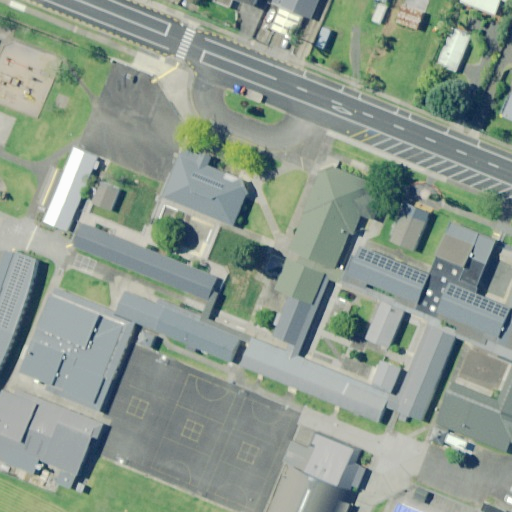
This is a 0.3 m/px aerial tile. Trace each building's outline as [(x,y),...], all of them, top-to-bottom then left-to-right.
[(321,0),(275,0),(274,4),(282,7),(273,29),(294,38),(303,15),(314,20),(321,0)] [(509,0),(462,0),(462,1),(497,15),(502,0),(504,0),(509,2),(509,0)] [(424,14),(402,7),(396,25),(418,32),(424,14)] [(473,36),(453,28),(439,65),(459,72),(473,36)] [(99,153),(76,143),(45,221),(68,230),(99,153)] [(252,185),(180,157),(166,192),(238,221),(252,185)] [(325,161),(290,249),(336,267),(358,211),(375,217),(388,186),(325,161)] [(124,185),(101,177),(92,199),(115,208),(124,185)] [(156,186),(133,177),(115,222),(138,231),(156,186)] [(432,209),(407,199),(390,239),(416,249),(432,209)] [(220,272),(79,217),(68,245),(208,301),(220,272)] [(248,235),(228,227),(215,259),(235,267),(248,235)] [(432,269),(362,241),(350,272),(419,299),(432,269)] [(0,365),(9,349),(38,254),(9,244),(0,267),(0,365)] [(297,346),(328,270),(290,255),(277,288),(288,292),(271,336),(297,346)] [(511,311),(511,301),(453,278),(440,308),(503,333),(511,311)] [(261,291),(230,279),(221,302),(252,314),(261,291)] [(237,330),(127,285),(117,308),(55,283),(20,368),(50,381),(47,387),(100,408),(136,320),(226,357),(237,330)] [(405,307),(383,298),(368,336),(390,344),(405,307)] [(458,333),(430,322),(396,408),(424,419),(458,333)] [(158,336),(145,331),(140,344),(154,348),(158,336)] [(392,392),(252,336),(240,368),(380,423),(392,392)] [(402,366),(382,358),(373,379),(394,387),(402,366)] [(511,459),(511,364),(492,415),(444,396),(431,428),(511,459)] [(5,388),(0,401),(0,459),(35,473),(41,459),(61,466),(56,480),(74,487),(100,419),(19,388),(18,392),(5,388)] [(303,471),(292,466),(273,511),(341,511),(366,452),(319,433),(303,471)] [(430,493),(420,489),(416,500),(426,504),(430,493)] [(510,511),(487,503),(483,511),(510,511)]
